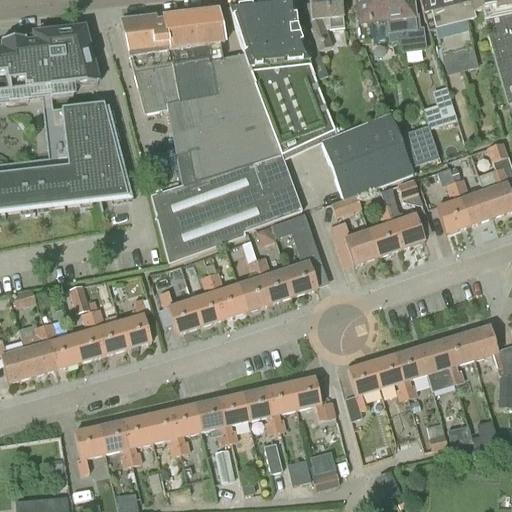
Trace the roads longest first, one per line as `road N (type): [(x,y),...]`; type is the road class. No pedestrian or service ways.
road 1 (residential): [(0,418),(312,323)]
road 2 (residential): [(312,323),(511,252)]
